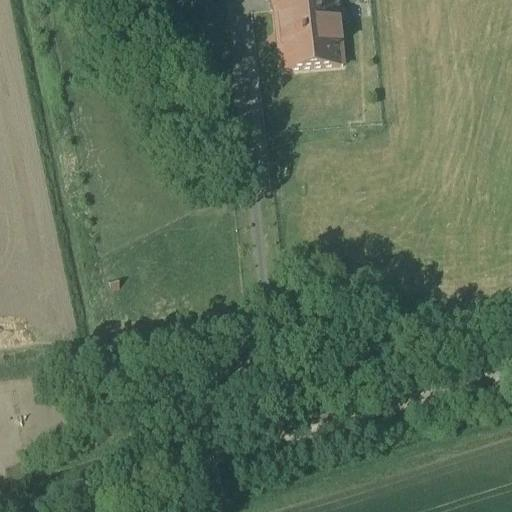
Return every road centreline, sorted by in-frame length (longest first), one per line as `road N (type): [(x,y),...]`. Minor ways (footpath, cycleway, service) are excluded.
road 1 (unclassified): [(234,0),(265,310)]
road 2 (unclassified): [(52,511),(287,441)]
road 3 (unclassified): [(434,397),(265,310)]
road 4 (unclassified): [(287,441),(434,397)]
road 5 (unclassified): [(265,310),(287,441)]
